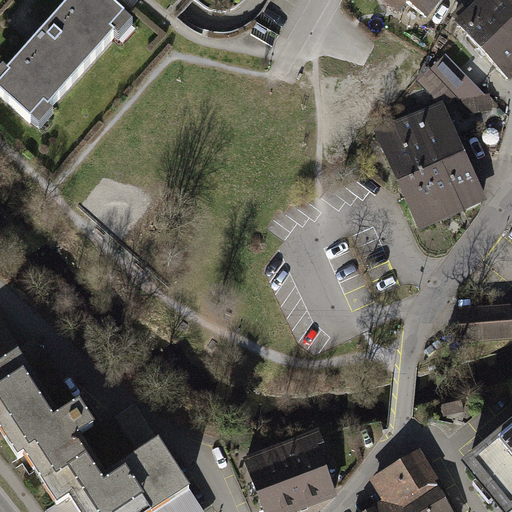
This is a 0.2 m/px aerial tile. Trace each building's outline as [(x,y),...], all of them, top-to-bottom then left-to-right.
[(114,0),(71,0),(0,71),(0,101),(26,127),(133,19),(114,0)] [(444,0),(380,0),(401,16),(407,8),(427,23),(444,0)] [(483,0),(474,8),(511,48),(511,13),(499,0),(483,0)] [(511,0),(499,0),(511,13),(511,0)] [(455,26),(508,84),(511,80),(511,48),(474,8),(455,26)] [(460,97),(445,106),(458,127),(473,118),(460,97)] [(442,109),(405,125),(426,176),(464,161),(442,109)] [(405,125),(374,138),(396,189),(426,176),(405,125)] [(484,208),(464,161),(426,176),(447,224),(484,208)] [(447,224),(426,176),(396,189),(416,237),(447,224)] [(508,308),(463,310),(464,339),(509,337),(508,308)] [(19,359),(0,371),(0,441),(45,511),(48,511),(66,501),(73,511),(159,511),(186,495),(154,445),(102,478),(80,444),(96,434),(78,406),(58,419),(19,359)] [(511,511),(511,435),(467,474),(499,511),(511,511)] [(317,445),(245,470),(259,511),(292,511),(335,498),(317,445)] [(389,511),(451,511),(417,455),(372,482),(383,500),(389,511)] [(196,511),(186,495),(159,511),(73,511),(66,501),(48,511),(196,511)] [(389,511),(383,500),(363,511),(389,511)]
